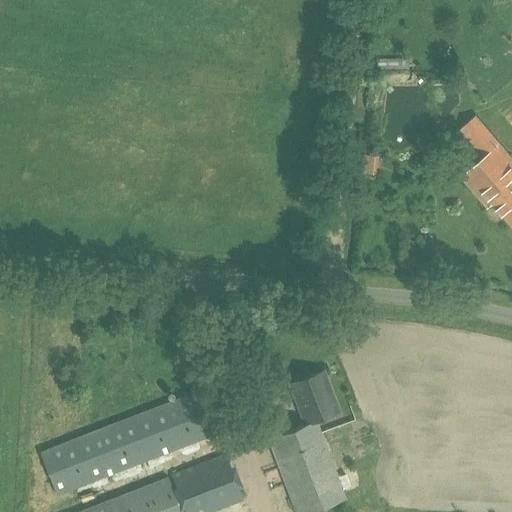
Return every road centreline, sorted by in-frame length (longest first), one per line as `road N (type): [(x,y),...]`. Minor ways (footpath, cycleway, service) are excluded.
road 1 (unclassified): [(511,319),(326,290),(0,261)]
road 2 (unknown): [(326,290),(363,0)]
